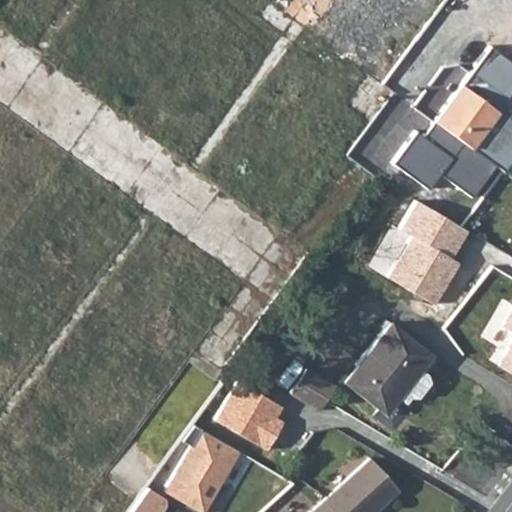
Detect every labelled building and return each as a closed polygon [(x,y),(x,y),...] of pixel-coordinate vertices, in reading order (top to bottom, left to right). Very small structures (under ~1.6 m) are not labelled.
[(511,11),(496,32),(511,44),(511,11)] [(494,108),(508,90),(511,85),(511,44),(496,32),(432,115),(481,153),(508,119),(494,108)] [(222,322),(247,336),(270,294),(245,280),(222,322)] [(397,391),(402,395),(410,397),(423,383),(421,374),(417,371),(432,356),(394,319),(341,373),(379,409),(392,396),(397,391)] [(335,384),(307,367),(292,393),(320,409),(335,384)] [(397,391),(392,396),(398,400),(402,395),(397,391)] [(203,511),(239,451),(193,424),(182,441),(190,445),(163,491),(199,511),(203,511)] [(369,458),(321,501),(331,511),(375,511),(399,491),(369,458)] [(127,511),(162,511),(167,503),(166,496),(148,486),(127,511)] [(331,511),(321,501),(307,511),(331,511)]
